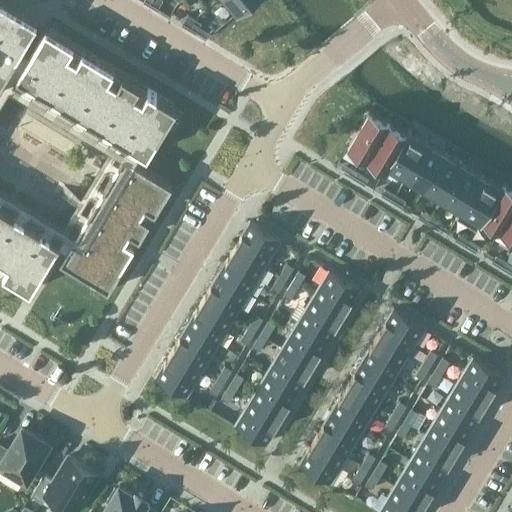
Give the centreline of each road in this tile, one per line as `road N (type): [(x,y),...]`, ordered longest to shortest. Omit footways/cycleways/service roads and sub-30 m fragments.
road 1 (residential): [(511,324),(250,168)]
road 2 (residential): [(250,168),(95,424)]
road 3 (residential): [(107,3),(287,103)]
road 4 (residential): [(95,424),(238,511)]
road 5 (residential): [(402,1),(287,103)]
